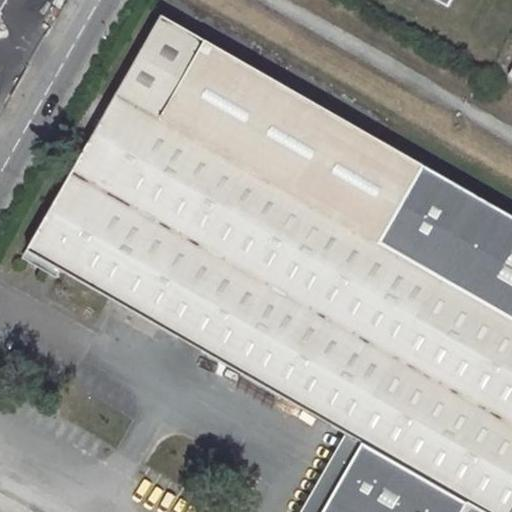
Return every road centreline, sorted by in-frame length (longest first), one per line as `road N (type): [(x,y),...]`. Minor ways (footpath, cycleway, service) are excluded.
road 1 (unclassified): [(0,168),(99,0)]
road 2 (unknown): [(0,444),(114,511)]
